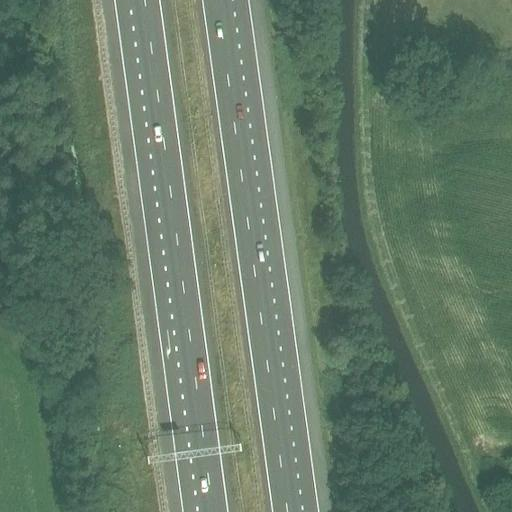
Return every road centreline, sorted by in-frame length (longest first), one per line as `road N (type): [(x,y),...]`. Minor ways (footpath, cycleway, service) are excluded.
road 1 (motorway): [(142,0),(211,511)]
road 2 (motorway): [(289,511),(222,0)]
